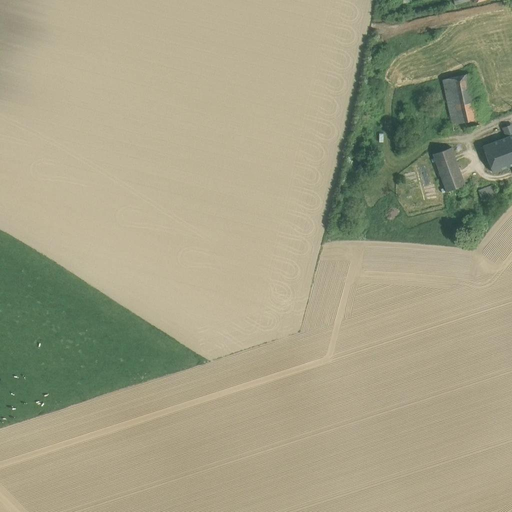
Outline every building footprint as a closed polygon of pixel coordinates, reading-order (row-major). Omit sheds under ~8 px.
[(470,74),(443,80),(453,131),(481,125),(470,74)] [(506,138),(483,146),(493,173),(511,165),(511,137),(511,136),(508,126),(503,128),(506,138)] [(452,148),(433,155),(436,162),(455,155),(452,148)] [(455,155),(436,162),(444,184),(463,177),(455,155)] [(463,177),(444,184),(447,192),(465,185),(463,177)] [(494,186),(478,191),(482,201),(497,195),(494,186)]
